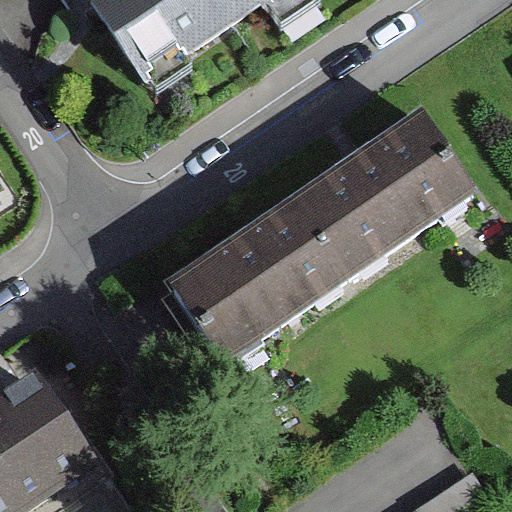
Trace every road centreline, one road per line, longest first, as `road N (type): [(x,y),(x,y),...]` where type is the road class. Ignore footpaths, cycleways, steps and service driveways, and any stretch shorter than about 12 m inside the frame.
road 1 (residential): [(473,0),(115,246)]
road 2 (residential): [(115,246),(0,69)]
road 3 (residential): [(115,246),(0,321)]
road 4 (unknown): [(338,511),(437,440)]
